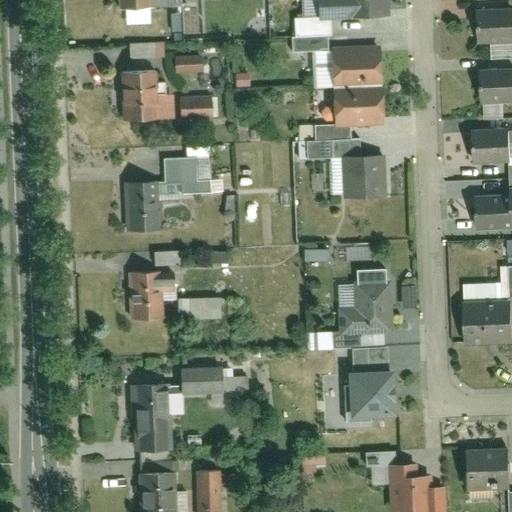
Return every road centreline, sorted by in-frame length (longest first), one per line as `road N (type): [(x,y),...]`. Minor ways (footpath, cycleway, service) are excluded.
road 1 (tertiary): [(39,511),(19,0)]
road 2 (residential): [(425,0),(437,373),(485,405),(511,404)]
